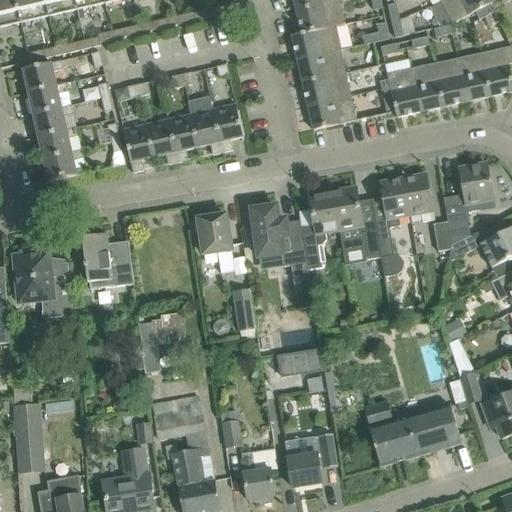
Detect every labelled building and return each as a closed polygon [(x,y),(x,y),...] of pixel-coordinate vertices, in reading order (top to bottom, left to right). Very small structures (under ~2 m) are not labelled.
[(0,0),(0,28),(21,24),(15,0),(0,0)] [(44,0),(15,0),(21,24),(49,17),(44,0)] [(74,0),(44,0),(49,17),(77,11),(74,0)] [(104,0),(74,0),(77,11),(105,4),(104,0)] [(293,0),(296,11),(340,1),(339,0),(293,0)] [(380,0),(370,0),(373,10),(382,8),(380,0)] [(476,13),(490,5),(492,4),(489,0),(447,0),(441,3),(452,25),(475,13),(476,13)] [(345,26),(340,1),(296,11),(302,35),(292,37),(292,38),(336,28),(345,26)] [(396,5),(387,7),(391,23),(400,21),(396,5)] [(494,13),(490,5),(476,13),(475,13),(479,21),(494,13)] [(212,18),(227,15),(225,6),(210,9),(212,18)] [(210,9),(196,13),(198,21),(212,18),(210,9)] [(198,21),(196,13),(182,16),(184,25),(198,21)] [(182,16),(168,19),(170,28),(184,25),(182,16)] [(170,28),(168,19),(154,23),(156,31),(170,28)] [(403,36),(400,21),(391,23),(394,38),(403,36)] [(154,23),(140,26),(142,34),(156,31),(154,23)] [(377,26),(379,34),(380,41),(389,39),(386,24),(377,26)] [(142,34),(140,26),(126,29),(128,37),(142,34)] [(450,27),(435,30),(437,39),(452,36),(450,27)] [(292,38),(298,60),(341,51),(336,28),(292,38)] [(126,29),(112,33),(114,41),(128,37),(126,29)] [(114,41),(112,33),(98,36),(99,38),(100,44),(114,41)] [(364,45),(380,41),(379,34),(362,38),(364,45)] [(100,44),(99,38),(84,41),(86,50),(101,47),(100,44)] [(428,38),(413,42),(415,51),(430,47),(428,38)] [(86,50),(84,41),(70,45),(72,53),(86,50)] [(70,45),(56,48),(58,56),(72,53),(70,45)] [(396,45),(381,49),(383,58),(398,54),(396,45)] [(58,56),(56,48),(42,51),(44,60),(58,56)] [(511,48),(482,54),(491,98),(511,93),(511,79),(509,65),(511,64),(511,48)] [(42,51),(28,54),(30,63),(44,60),(42,51)] [(346,74),(341,51),(298,60),(303,84),(346,74)] [(100,53),(92,55),(95,69),(103,67),(100,53)] [(468,103),(491,98),(482,54),(458,60),(468,103)] [(444,108),(468,103),(458,60),(434,65),(444,108)] [(62,62),(23,71),(28,93),(57,87),(54,73),(64,71),(62,62)] [(420,114),(444,108),(434,65),(411,70),(420,114)] [(230,77),(227,66),(217,68),(220,80),(230,77)] [(392,96),(395,111),(397,119),(420,114),(411,70),(387,76),(389,82),(392,96)] [(192,74),(182,76),(185,88),(194,85),(192,74)] [(303,84),(308,108),(352,98),(346,74),(303,84)] [(175,90),(185,88),(182,76),(172,78),(175,90)] [(380,84),(383,98),(392,96),(389,82),(380,84)] [(147,84),(138,86),(140,98),(150,96),(147,84)] [(28,93),(34,116),(62,109),(59,96),(69,93),(67,85),(57,87),(28,93)] [(110,98),(107,85),(99,87),(102,100),(110,98)] [(130,100),(140,98),(138,86),(128,88),(130,100)] [(395,111),(392,96),(383,98),(386,113),(395,111)] [(113,112),(110,98),(102,100),(105,113),(113,112)] [(357,122),(352,98),(308,108),(314,132),(357,122)] [(231,141),(244,139),(236,106),(213,111),(223,154),(233,152),(231,141)] [(72,107),(62,109),(34,116),(39,138),(67,131),(64,117),(74,115),(72,107)] [(223,154),(213,111),(191,116),(198,149),(211,146),(213,156),(223,154)] [(186,152),(198,149),(191,116),(168,121),(178,164),(189,162),(186,152)] [(168,166),(178,164),(168,121),(146,126),(154,159),(166,156),(168,166)] [(111,140),(119,139),(116,125),(108,127),(111,140)] [(142,162),(154,159),(146,126),(124,131),(134,174),(144,172),(142,162)] [(39,138),(44,161),(82,152),(82,151),(72,153),(69,139),(79,137),(77,129),(67,131),(39,138)] [(122,152),(119,139),(111,140),(114,154),(122,152)] [(44,161),(49,183),(77,176),(74,162),(84,159),(82,152),(44,161)] [(444,200),(448,223),(449,227),(452,247),(471,238),(468,224),(470,223),(468,214),(480,212),(478,204),(494,201),(487,165),(460,170),(464,196),(444,200)] [(435,221),(427,176),(404,181),(410,213),(421,211),(423,224),(435,221)] [(398,214),(410,213),(404,181),(381,185),(387,221),(375,223),(376,231),(381,259),(385,279),(397,277),(398,276),(400,275),(401,274),(402,272),(403,269),(403,268),(402,265),(401,262),(400,260),(397,259),(395,258),(393,257),(389,230),(401,227),(398,214)] [(333,193),(340,232),(344,255),(365,251),(362,234),(364,234),(356,189),(333,193)] [(315,227),(302,229),(303,234),(307,265),(308,272),(322,269),(318,242),(316,236),(340,232),(333,193),(309,198),(315,227)] [(287,224),(286,220),(279,221),(277,207),(252,211),(254,225),(251,225),(255,253),(259,253),(259,258),(283,255),(285,268),(292,267),(299,310),(314,308),(308,272),(307,265),(303,234),(302,229),(301,222),(287,224)] [(204,216),(202,220),(198,220),(204,256),(218,254),(222,275),(235,273),(226,216),(214,218),(211,215),(204,216)] [(448,223),(434,226),(439,253),(451,251),(452,247),(449,227),(448,223)] [(452,247),(451,251),(449,263),(481,247),(498,280),(511,272),(511,268),(508,261),(511,259),(511,230),(498,237),(493,226),(471,238),(452,247)] [(376,231),(364,234),(362,234),(365,251),(367,261),(381,259),(376,231)] [(134,285),(129,243),(110,245),(111,246),(109,246),(107,235),(83,238),(86,265),(85,266),(85,269),(87,269),(88,284),(90,284),(91,291),(134,285)] [(18,257),(14,258),(19,304),(42,302),(43,315),(45,318),(49,319),(74,317),(68,264),(66,264),(66,265),(51,267),(51,266),(49,266),(48,260),(50,260),(50,254),(34,255),(32,251),(20,253),(18,257)] [(511,297),(511,300),(511,272),(498,280),(491,284),(495,291),(501,302),(511,297)] [(491,284),(482,288),(486,296),(495,291),(491,284)] [(0,345),(11,345),(7,285),(0,285),(0,345)] [(249,292),(232,295),(239,334),(255,332),(249,292)] [(150,350),(189,339),(181,312),(142,323),(150,350)] [(400,312),(391,314),(393,322),(401,320),(400,312)] [(385,323),(393,322),(391,314),(383,315),(385,323)] [(462,339),(455,324),(445,328),(453,344),(462,339)] [(321,371),(318,352),(278,359),(282,378),(321,371)] [(469,405),(482,401),(474,374),(461,380),(469,405)] [(321,381),(309,383),(311,395),(323,393),(321,381)] [(32,382),(14,383),(16,406),(34,405),(32,382)] [(502,440),(511,436),(511,394),(482,405),(492,430),(497,428),(502,440)] [(199,397),(152,406),(159,443),(205,434),(199,397)] [(277,404),(282,436),(303,433),(298,401),(277,404)] [(370,428),(381,469),(462,446),(450,405),(393,422),(387,402),(364,409),(370,428)] [(465,402),(457,405),(459,411),(467,409),(465,402)] [(42,407),(15,409),(19,477),(46,475),(42,407)] [(152,425),(137,427),(140,448),(154,447),(152,425)] [(227,450),(241,448),(237,425),(223,427),(227,450)] [(333,435),(285,443),(288,461),(289,461),(293,489),(322,485),(319,470),(323,469),(324,470),(338,468),(333,435)] [(172,455),(182,511),(221,511),(215,481),(202,483),(198,460),(210,458),(208,449),(172,455)] [(243,461),(242,461),(244,475),(248,501),(261,499),(261,502),(263,505),(272,504),(273,501),(273,497),(275,497),(271,471),(278,470),(275,450),(253,454),(254,459),(248,460),(243,461)] [(104,490),(107,511),(150,511),(154,511),(149,475),(148,475),(144,451),(122,454),(127,486),(104,490)] [(84,511),(78,477),(47,483),(49,492),(38,494),(40,511),(84,511)]
